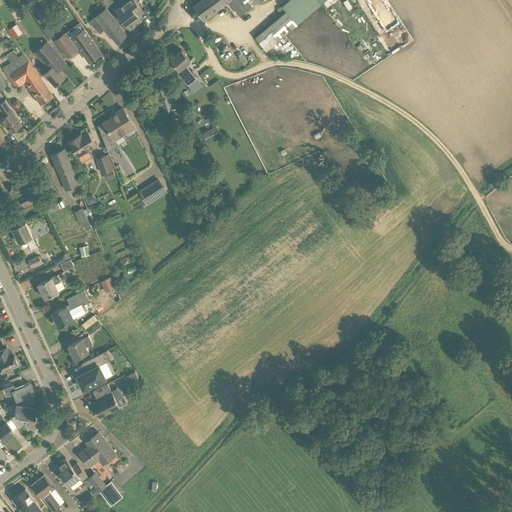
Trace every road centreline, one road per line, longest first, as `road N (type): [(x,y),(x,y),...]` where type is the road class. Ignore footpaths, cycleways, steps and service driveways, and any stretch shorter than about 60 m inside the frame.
road 1 (track): [(510,250),(444,150),(397,108),(291,63),(229,76),(180,3)]
road 2 (residential): [(0,170),(166,27),(180,3)]
road 3 (residential): [(0,471),(28,451),(46,409),(43,378),(0,274)]
